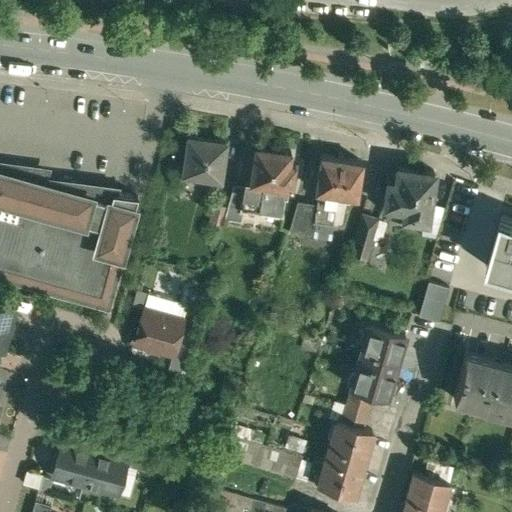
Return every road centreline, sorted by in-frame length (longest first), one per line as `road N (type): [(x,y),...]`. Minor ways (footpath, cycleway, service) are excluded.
road 1 (secondary): [(511,141),(186,68),(0,45)]
road 2 (residential): [(44,381),(64,388),(89,379),(99,363),(87,327),(48,325),(33,345),(36,372)]
road 3 (residential): [(3,511),(44,381)]
